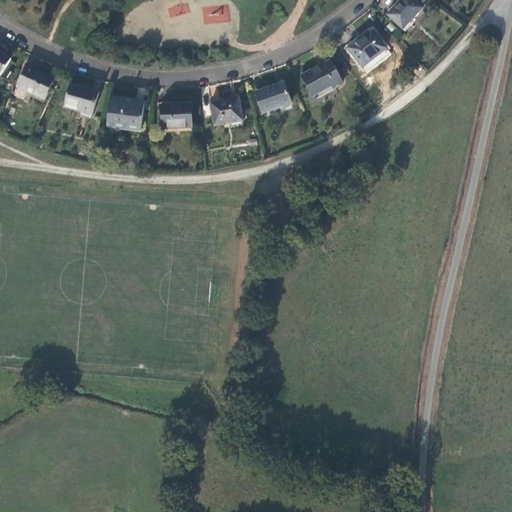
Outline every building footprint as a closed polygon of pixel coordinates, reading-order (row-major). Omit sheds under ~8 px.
[(426,5),(419,0),(401,0),(400,2),(391,12),(406,27),(426,5)] [(168,9),(171,18),(190,11),(187,2),(168,9)] [(229,5),(202,6),(203,23),(229,22),(229,5)] [(365,36),(352,47),(368,67),(391,48),(375,28),(365,36)] [(3,51),(0,48),(0,73),(5,77),(16,60),(3,51)] [(320,99),(347,84),(334,60),(324,65),(317,69),(319,73),(309,79),(320,99)] [(44,73),(32,67),(21,91),(48,103),(59,79),(44,73)] [(275,85),(260,91),(268,111),(295,101),(287,80),(275,85)] [(90,90),(75,86),(68,109),(97,117),(103,95),(90,90)] [(227,101),(215,104),(220,126),(248,119),(243,97),(227,101)] [(133,100),(117,98),(114,127),(148,130),(150,101),(133,100)] [(181,102),(167,103),(168,127),(198,125),(197,102),(181,102)]
